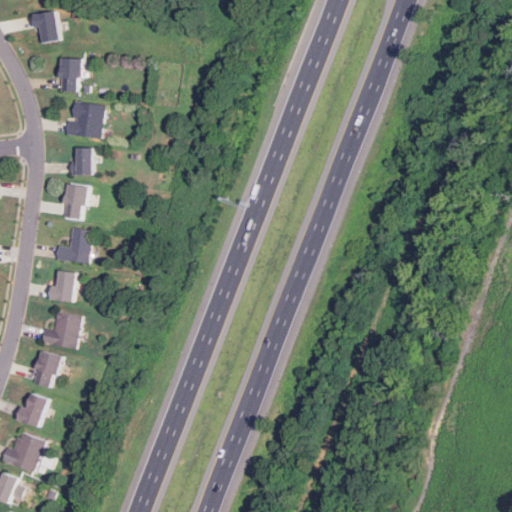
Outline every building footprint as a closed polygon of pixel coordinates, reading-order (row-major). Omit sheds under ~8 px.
[(37,14),(41,43),(62,40),(59,11),(37,14)] [(84,56),(63,56),(63,90),(84,90),(84,56)] [(104,137),(107,103),(74,100),(71,133),(104,137)] [(96,174),(96,146),(77,146),(77,174),(96,174)] [(91,186),(70,183),(66,216),(88,218),(91,186)] [(92,262),(95,229),(75,227),(73,246),(61,245),(59,259),(92,262)] [(54,298),(76,300),(79,271),(57,269),(54,298)] [(58,329),(48,327),(46,341),(79,347),(85,315),(61,311),(58,329)] [(56,386),(64,354),(44,349),(36,381),(56,386)] [(50,398),(31,391),(22,419),(41,425),(50,398)] [(48,439),(23,431),(17,449),(10,446),(5,459),(37,470),(48,439)] [(0,481),(0,498),(12,503),(15,495),(23,498),(29,481),(4,471),(0,481)]
